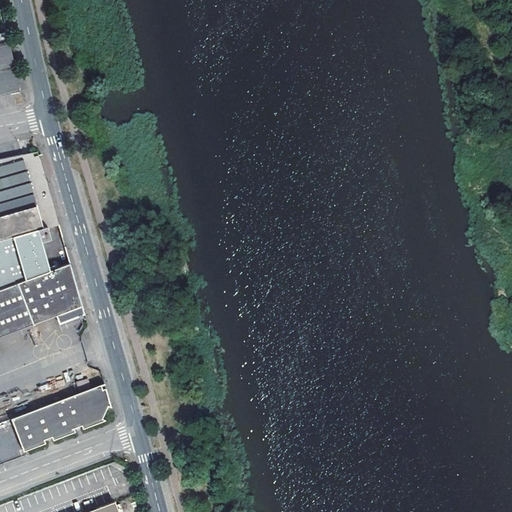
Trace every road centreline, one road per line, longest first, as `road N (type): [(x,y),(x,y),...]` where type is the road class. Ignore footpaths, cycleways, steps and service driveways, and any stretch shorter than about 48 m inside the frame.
road 1 (secondary): [(137,430),(48,116)]
road 2 (residential): [(0,482),(137,430)]
